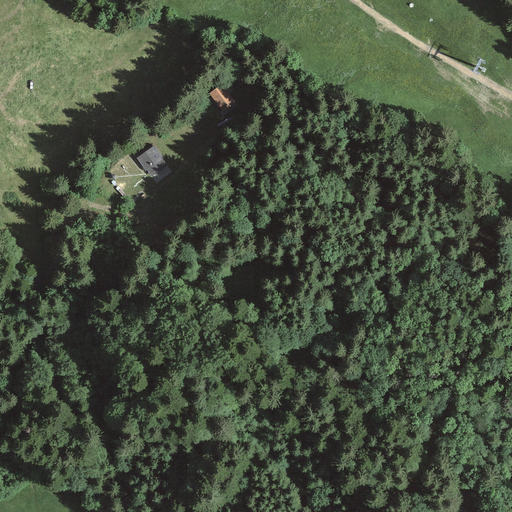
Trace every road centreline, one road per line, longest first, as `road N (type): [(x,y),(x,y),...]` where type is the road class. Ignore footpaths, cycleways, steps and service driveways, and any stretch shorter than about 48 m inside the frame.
road 1 (track): [(511,97),(354,0)]
road 2 (track): [(62,0),(99,23),(166,29),(210,74)]
